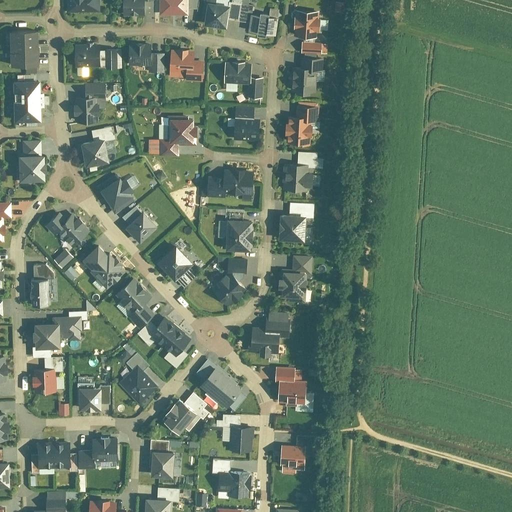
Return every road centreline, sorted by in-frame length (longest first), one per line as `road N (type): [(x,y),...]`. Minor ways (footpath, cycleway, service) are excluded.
road 1 (track): [(377,0),(359,428),(511,477)]
road 2 (residential): [(272,158),(277,57),(167,31),(57,34)]
road 3 (residential): [(25,426),(20,248),(34,208),(68,182)]
road 4 (residential): [(210,335),(68,182)]
road 5 (residential): [(210,335),(263,288),(272,158)]
road 6 (residential): [(261,511),(265,402),(218,341)]
